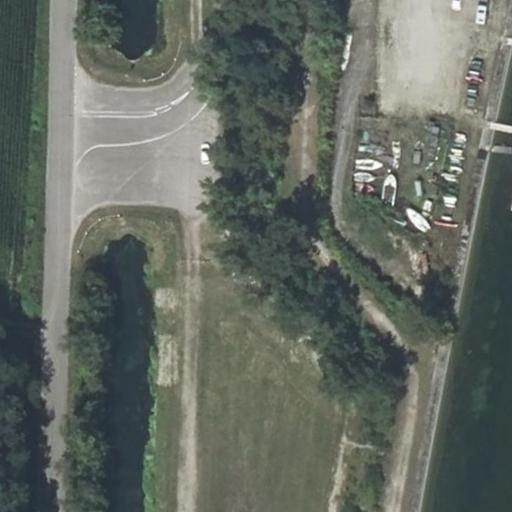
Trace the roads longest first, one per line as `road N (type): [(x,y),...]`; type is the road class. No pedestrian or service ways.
road 1 (track): [(393,511),(413,383),(388,327),(314,232),(304,201),(310,0)]
road 2 (tertiary): [(68,0),(51,511)]
road 3 (track): [(186,511),(198,0)]
